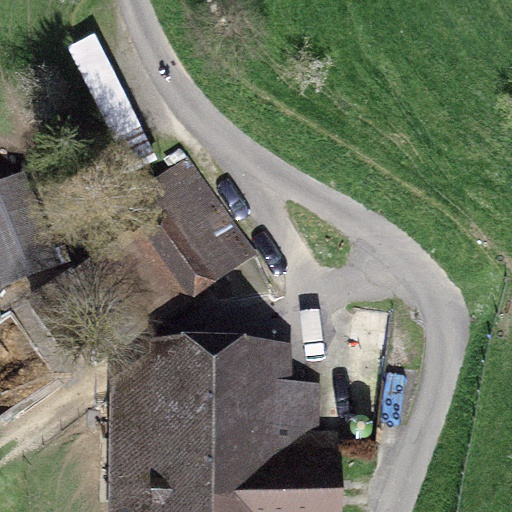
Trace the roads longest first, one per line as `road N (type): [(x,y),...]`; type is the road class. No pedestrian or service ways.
road 1 (residential): [(135,0),(176,85),(209,123),(391,243),(434,291),(444,312),(444,351),(394,511)]
road 2 (track): [(0,469),(182,341),(288,311),(391,243)]
